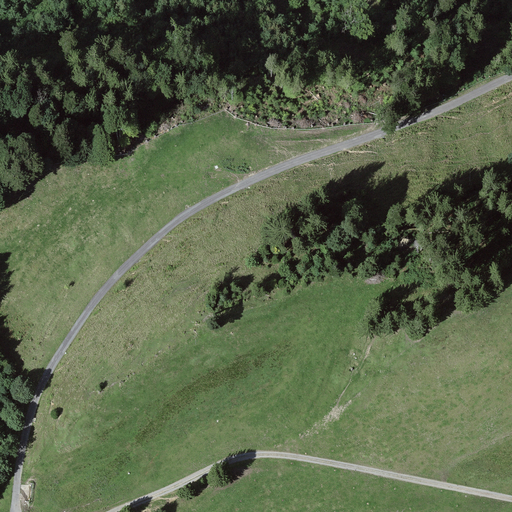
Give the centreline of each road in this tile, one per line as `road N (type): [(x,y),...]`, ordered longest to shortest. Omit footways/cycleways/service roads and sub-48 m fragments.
road 1 (track): [(16,511),(31,412),(66,348),(104,294),(181,219),(511,78)]
road 2 (track): [(511,501),(259,454),(227,459),(110,511)]
